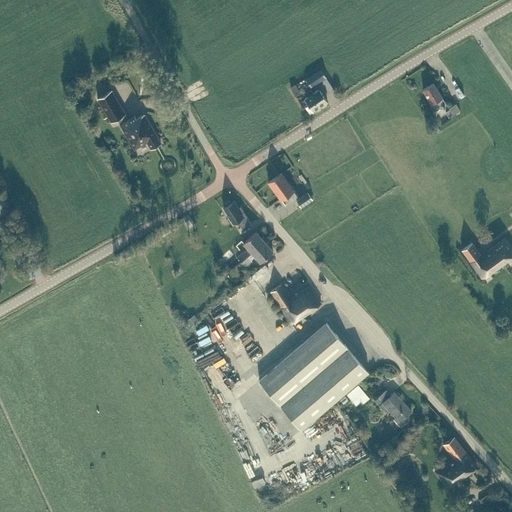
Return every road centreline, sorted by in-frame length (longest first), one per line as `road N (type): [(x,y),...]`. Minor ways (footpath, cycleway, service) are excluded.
road 1 (unclassified): [(511,487),(229,179)]
road 2 (tertiary): [(229,179),(511,5)]
road 3 (tertiary): [(0,311),(229,179)]
road 4 (unclassified): [(229,179),(124,0)]
